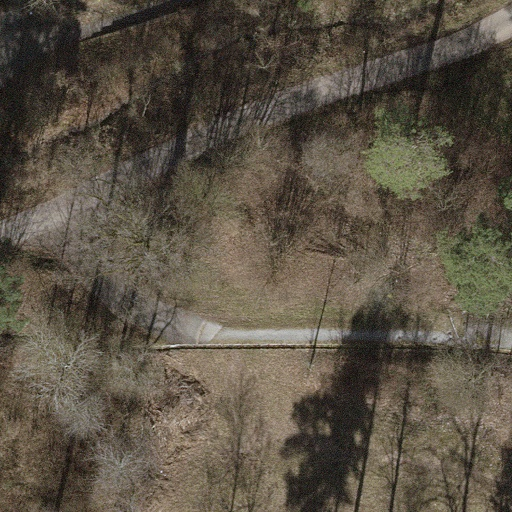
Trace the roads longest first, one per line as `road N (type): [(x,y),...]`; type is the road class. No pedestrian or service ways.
road 1 (track): [(50,215),(135,308),(212,334),(511,342)]
road 2 (track): [(50,215),(233,125),(435,55),(511,19)]
